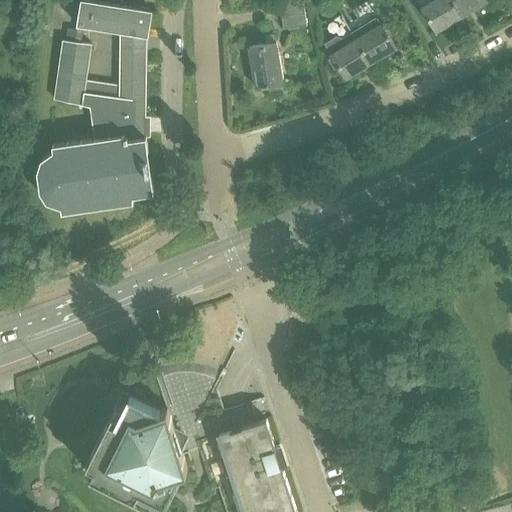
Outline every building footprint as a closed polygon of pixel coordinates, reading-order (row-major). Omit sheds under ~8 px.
[(85,25),(101,27),(107,2),(96,0),(82,0),(78,24),(79,24),(76,41),(64,39),(56,98),(120,112),(120,117),(124,117),(124,133),(54,143),(55,149),(43,157),(39,168),(42,189),(44,193),(50,200),(62,205),(64,210),(134,200),(133,195),(155,192),(147,136),(146,136),(148,45),(121,43),(121,84),(88,79),(93,43),(83,42),(85,25)] [(358,16),(346,24),(370,63),(395,47),(380,23),(391,17),(380,0),(366,0),(353,8),(358,16)] [(419,0),(423,5),(421,7),(436,31),(460,16),(450,0),(419,0)] [(450,0),(460,16),(485,0),(484,0),(450,0)] [(107,2),(101,27),(121,31),(121,43),(148,45),(148,35),(149,35),(153,9),(107,2)] [(283,28),(306,26),(303,3),(280,5),(283,28)] [(328,46),(332,52),(330,54),(345,78),(370,63),(346,24),(342,26),(334,41),(328,46)] [(266,43),(277,42),(275,33),(265,34),(266,43)] [(255,87),(283,82),(277,42),(266,43),(249,46),(255,87)] [(311,111),(309,103),(294,107),(296,115),(311,111)] [(123,390),(84,468),(162,507),(181,469),(188,466),(179,436),(168,406),(161,409),(123,390)] [(266,415),(197,440),(204,462),(213,488),(219,486),(227,511),(298,511),(282,463),(286,461),(280,442),(276,444),(266,415)]
